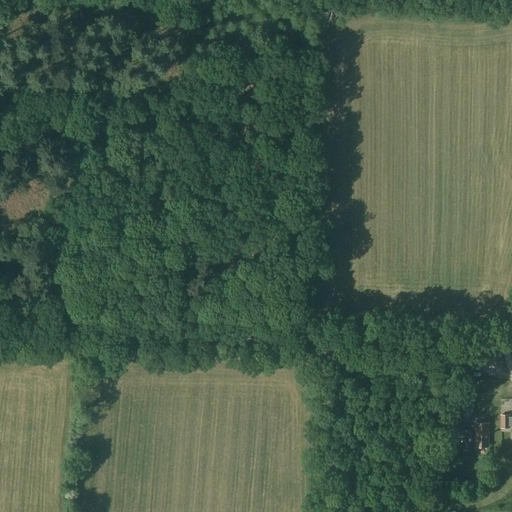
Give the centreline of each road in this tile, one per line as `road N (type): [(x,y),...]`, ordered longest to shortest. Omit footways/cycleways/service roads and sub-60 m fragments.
road 1 (track): [(324,339),(300,318),(310,0)]
road 2 (track): [(0,328),(324,339)]
road 3 (track): [(511,339),(507,349),(324,339)]
road 4 (track): [(324,339),(328,511)]
